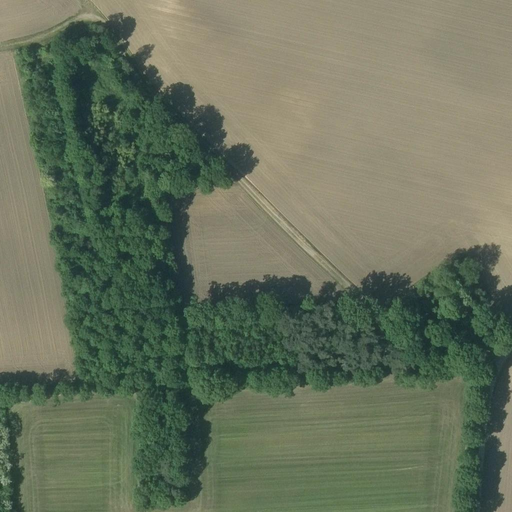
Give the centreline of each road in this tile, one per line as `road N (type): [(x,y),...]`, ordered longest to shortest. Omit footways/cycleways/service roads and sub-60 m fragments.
road 1 (track): [(491,384),(453,362),(416,363),(160,100),(109,27),(86,17)]
road 2 (track): [(416,363),(378,380),(126,394)]
road 3 (track): [(491,384),(477,511)]
